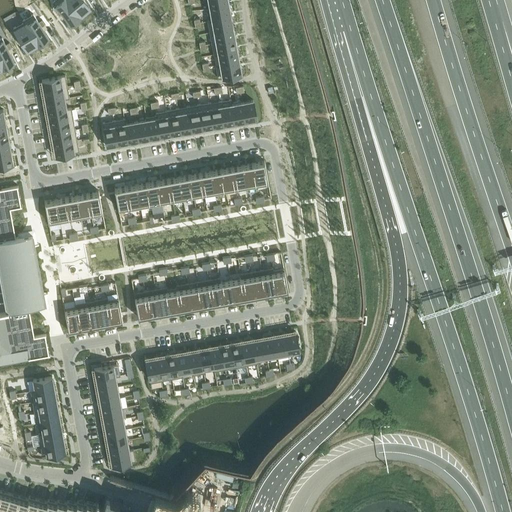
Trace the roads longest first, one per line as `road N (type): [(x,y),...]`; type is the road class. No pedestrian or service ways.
road 1 (residential): [(16,84),(34,184),(267,144),(298,283),(298,295),(282,310),(66,350),(86,458),(79,476)]
road 2 (motorway): [(350,31),(394,236),(396,315),(372,376),(283,470),(262,511)]
road 3 (motorway): [(350,31),(502,511)]
road 4 (motorway): [(382,0),(511,410)]
road 5 (motorway): [(511,250),(433,0)]
road 6 (motorway): [(295,511),(325,469),(379,450),(432,460),(460,481),(479,511)]
road 7 (residential): [(16,84),(133,0)]
